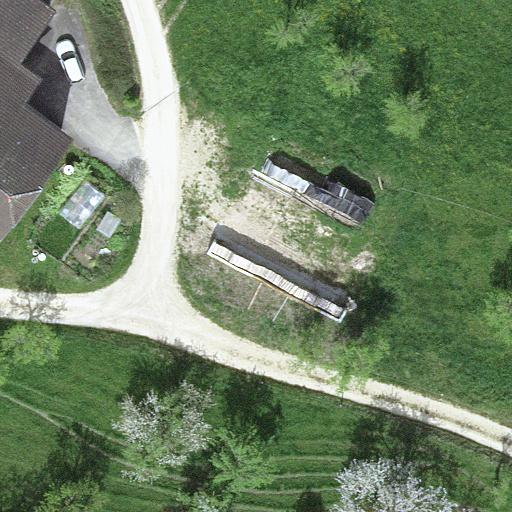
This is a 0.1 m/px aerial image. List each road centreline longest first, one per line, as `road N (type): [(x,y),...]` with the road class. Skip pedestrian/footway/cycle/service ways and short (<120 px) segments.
road 1 (track): [(126,0),(153,147),(142,292),(0,303)]
road 2 (track): [(142,292),(186,335),(511,444)]
